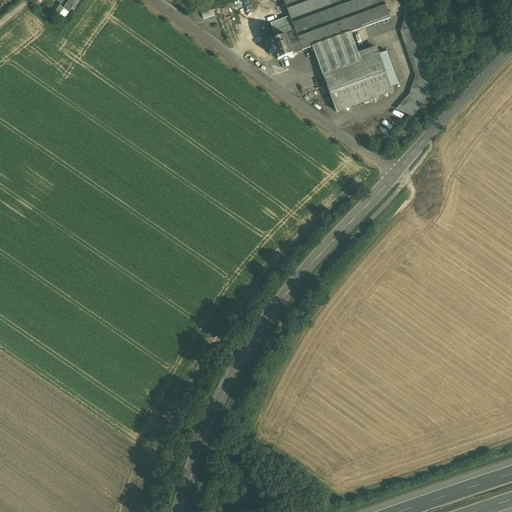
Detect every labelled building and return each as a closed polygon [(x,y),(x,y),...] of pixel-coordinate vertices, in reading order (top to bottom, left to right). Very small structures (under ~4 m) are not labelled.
[(69,0),(68,1),(69,2),(65,9),(69,12),(77,0),(69,0)] [(383,0),(283,0),(302,51),(312,47),(350,33),(390,18),(383,0)] [(213,10),(201,14),(203,20),(214,16),(213,10)] [(414,75),(403,112),(404,113),(423,108),(431,83),(416,24),(417,21),(415,15),(407,12),(402,28),(414,75)] [(312,47),(322,75),(361,61),(350,33),(312,47)] [(286,36),(271,41),(278,60),(292,54),(286,36)] [(361,61),(322,75),(336,113),(393,92),(379,54),(361,61)]
